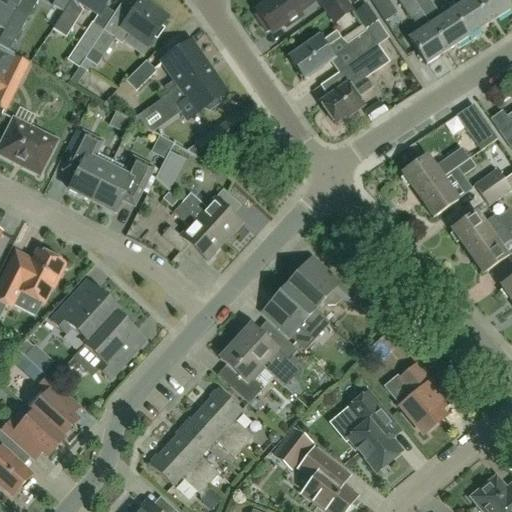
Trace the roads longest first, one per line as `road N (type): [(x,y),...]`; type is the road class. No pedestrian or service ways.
road 1 (residential): [(511,376),(330,176)]
road 2 (residential): [(0,185),(152,268),(206,318)]
road 3 (residential): [(65,511),(103,466),(118,415),(206,318)]
road 4 (residential): [(330,176),(360,147),(511,50)]
road 5 (residential): [(330,176),(203,0)]
road 6 (residential): [(206,318),(330,176)]
road 7 (residential): [(397,511),(443,462),(511,409)]
